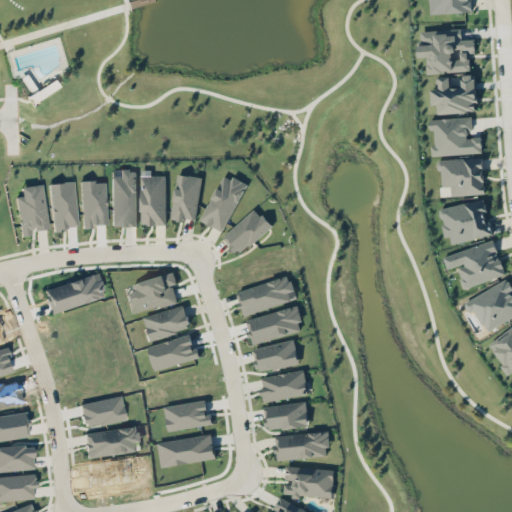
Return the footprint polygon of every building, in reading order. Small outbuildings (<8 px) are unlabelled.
[(419,30),(420,57),(427,56),(428,73),(470,71),(469,53),(475,52),(474,39),(462,39),(461,28),(419,30)] [(438,113),(477,111),(475,74),(461,75),(461,87),(450,87),(449,76),(435,77),(435,88),(430,88),(431,105),(438,105),(438,113)] [(482,153),(481,137),(471,137),(470,117),(428,119),(429,129),(434,129),(435,145),(431,145),(431,155),(482,153)] [(484,194),(483,157),(439,159),(440,186),(450,186),(450,195),(484,194)] [(111,169),(111,226),(136,225),(136,169),(111,169)] [(195,219),(201,176),(177,173),(170,219),(185,221),(185,217),(195,219)] [(222,231),(247,185),(225,173),(199,219),(222,231)] [(140,175),(141,225),(166,224),(165,175),(140,175)] [(47,183),(53,229),(78,226),(73,180),(47,183)] [(80,181),(81,225),(106,225),(105,180),(80,181)] [(47,228),(42,183),(20,186),(21,195),(16,196),(20,236),(30,234),(30,229),(47,228)] [(491,235),(484,199),(439,208),(445,237),(450,236),(451,243),(491,235)] [(272,226),(256,208),(222,236),(238,254),(272,226)] [(443,255),(447,269),(457,265),(464,287),(505,275),(494,240),(443,255)] [(177,301),(172,284),(177,283),(174,272),(131,283),(133,290),(125,292),(131,314),(177,301)] [(102,297),(96,273),(43,288),(50,312),(102,297)] [(245,315),(291,300),(288,291),(294,290),(289,274),(237,291),(245,315)] [(511,317),(511,284),(508,278),(464,301),(469,311),(474,308),(486,331),(511,317)] [(143,315),(149,338),(190,328),(184,305),(143,315)] [(303,330),(297,305),(247,319),(253,343),(303,330)] [(507,374),(511,370),(511,326),(490,342),(505,362),(500,365),(507,374)] [(253,348),(258,372),(299,363),(294,339),(253,348)] [(149,350),(155,369),(165,366),(165,365),(180,360),(175,343),(149,350)] [(0,374),(11,372),(7,356),(9,356),(6,347),(0,348),(0,374)] [(260,376),(264,401),(308,394),(304,369),(260,376)] [(125,418),(120,394),(78,403),(83,427),(125,418)] [(168,430),(210,424),(206,399),(164,406),(168,430)] [(264,405),(266,429),(308,426),(306,402),(264,405)] [(0,439),(28,436),(24,410),(0,414),(0,439)] [(140,441),(138,424),(83,432),(87,457),(135,450),(134,441),(140,441)] [(329,456),(328,431),(275,434),(276,459),(329,456)] [(212,433),(157,442),(161,467),(216,457),(212,433)] [(0,445),(0,470),(32,469),(31,444),(0,445)] [(332,497),(334,468),(285,466),(285,482),(284,482),(283,495),(332,497)] [(0,500),(34,499),(33,473),(0,474),(0,500)] [(309,511),(279,496),(274,508),(278,510),(276,511),(309,511)] [(33,511),(30,502),(2,511),(33,511)]
